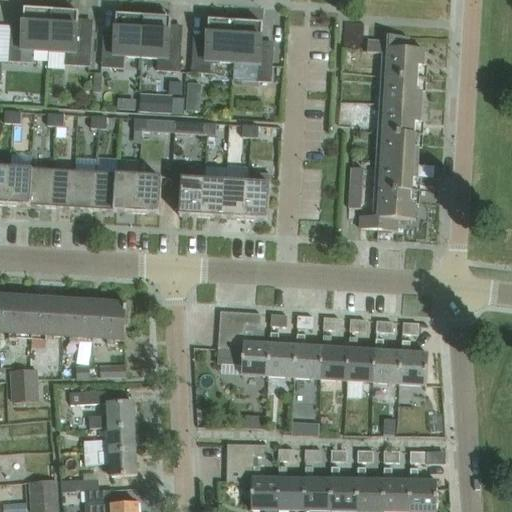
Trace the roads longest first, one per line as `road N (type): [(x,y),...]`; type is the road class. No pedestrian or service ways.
road 1 (residential): [(456,287),(470,0)]
road 2 (residential): [(456,287),(171,266)]
road 3 (residential): [(187,511),(171,266)]
road 4 (residential): [(466,511),(456,287)]
road 5 (residential): [(171,266),(0,260)]
